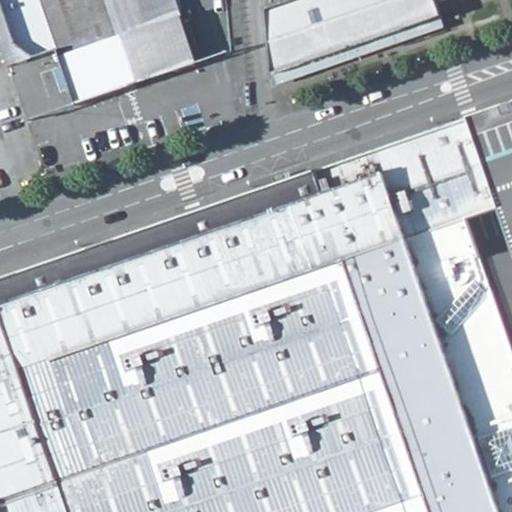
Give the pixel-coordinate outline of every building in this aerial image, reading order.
[(179,0),(2,0),(19,50),(36,63),(65,53),(82,104),(201,64),(199,59),(179,0)] [(456,0),(303,0),(273,10),(279,73),(443,20),(438,6),(456,0)] [(199,59),(201,64),(230,57),(229,52),(228,52),(199,59)] [(60,90),(30,100),(35,117),(66,106),(60,90)] [(316,173),(0,280),(0,511),(511,511),(511,106),(472,120),(502,211),(509,234),(503,250),(480,258),(507,342),(471,355),(430,232),(403,241),(346,260),(324,197),(316,173)] [(502,211),(472,120),(316,173),(324,197),(382,177),(403,241),(430,232),(471,355),(507,342),(480,258),(503,250),(509,234),(502,211)] [(324,197),(346,260),(403,241),(382,177),(324,197)]
